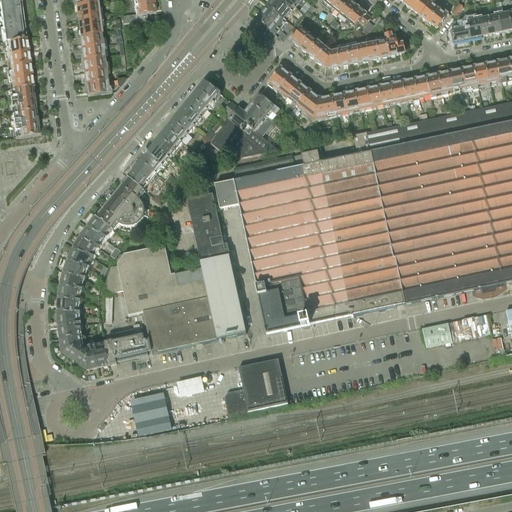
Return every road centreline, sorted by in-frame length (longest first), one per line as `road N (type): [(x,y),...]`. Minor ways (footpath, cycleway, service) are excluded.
road 1 (unclassified): [(78,391),(511,302)]
road 2 (residential): [(276,49),(243,88),(209,61),(63,228),(36,284)]
road 3 (motorway): [(511,442),(147,511)]
road 4 (tertiary): [(0,305),(4,279),(30,232),(187,56)]
road 5 (motorway): [(296,511),(511,471)]
road 6 (residential): [(70,153),(172,40),(175,4)]
road 7 (tertiary): [(32,511),(0,328)]
road 8 (residential): [(437,65),(322,87),(276,49)]
road 9 (residential): [(47,0),(70,153)]
road 10 (residential): [(78,391),(37,354),(36,284)]
